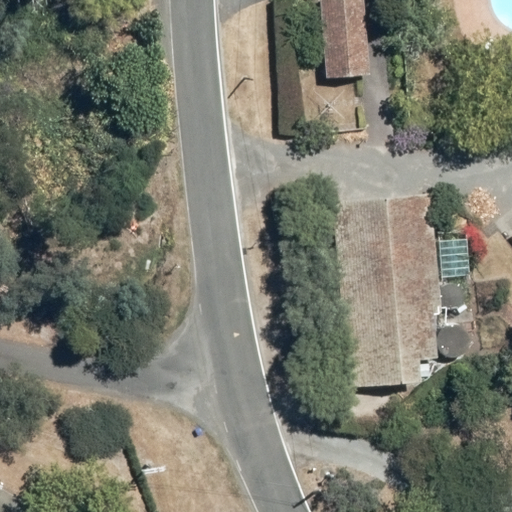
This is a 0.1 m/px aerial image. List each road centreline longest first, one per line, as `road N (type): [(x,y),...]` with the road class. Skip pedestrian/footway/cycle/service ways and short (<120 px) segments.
road 1 (residential): [(192,0),(235,380)]
road 2 (residential): [(235,380),(0,356)]
road 3 (residential): [(235,380),(286,511)]
